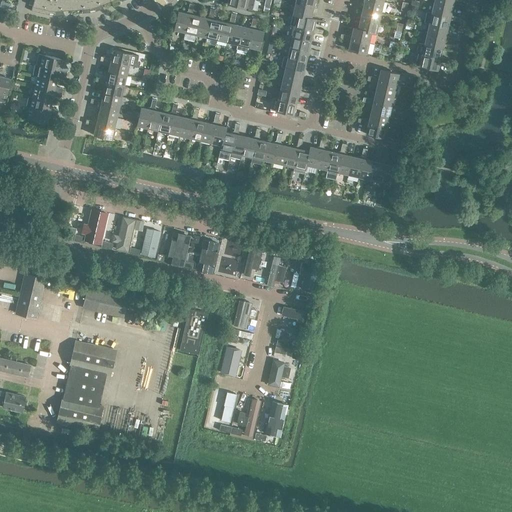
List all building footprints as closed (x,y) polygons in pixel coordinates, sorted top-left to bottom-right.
[(72,8),(71,0),(29,0),(29,4),(32,5),(31,11),(49,15),(55,15),(63,15),(63,9),(72,8)] [(71,0),(72,8),(81,8),(82,13),(90,13),(95,11),(103,8),(102,3),(109,0),(71,0)] [(381,12),(383,1),(377,0),(364,0),(363,8),(381,12)] [(412,0),(410,7),(418,9),(419,2),(412,0)] [(450,15),(452,6),(434,2),(431,13),(450,17),(449,19),(454,20),(455,16),(450,15)] [(311,18),(313,7),(295,3),(293,14),(297,15),(311,18)] [(189,14),(191,14),(193,9),(188,8),(187,13),(178,11),(174,30),(185,32),(189,14)] [(378,23),(381,12),(363,8),(360,18),(378,23)] [(447,27),(449,19),(450,17),(431,13),(427,12),(424,22),(429,23),(447,27)] [(210,19),(213,19),(214,14),(209,13),(208,18),(200,16),(196,35),(206,37),(210,19)] [(200,16),(191,14),(189,14),(185,32),(184,38),(194,40),(195,35),(196,35),(200,16)] [(316,19),(311,18),(297,15),(295,26),(313,30),(313,32),(318,33),(319,29),(314,28),(316,19)] [(231,24),(234,24),(235,19),(230,18),(229,23),(221,21),(217,39),(227,42),(231,24)] [(376,34),(378,23),(360,18),(358,28),(358,29),(371,32),(376,34)] [(221,21),(213,19),(210,19),(206,37),(217,39),(221,21)] [(252,28),(255,29),(256,24),(252,23),(250,28),(242,26),(238,44),(248,47),(252,28)] [(445,36),(447,27),(429,23),(427,34),(445,38),(444,40),(449,41),(450,37),(445,36)] [(238,44),(242,26),(234,24),(231,24),(227,42),(238,44)] [(311,40),(313,32),(313,30),(295,26),(292,36),(311,40)] [(369,42),(371,32),(358,29),(358,28),(353,27),(351,36),(351,38),(369,42)] [(263,31),(255,29),(252,28),(248,47),(259,49),(263,31)] [(442,48),(444,40),(445,38),(427,34),(424,44),(442,48)] [(374,43),(369,42),(351,38),(351,36),(346,35),(345,39),(350,40),(348,49),(372,55),(374,43)] [(309,49),(311,40),(292,36),(290,47),(308,51),(308,53),(313,54),(314,50),(309,49)] [(441,57),(442,48),(424,44),(422,55),(440,59),(440,61),(445,62),(446,58),(441,57)] [(306,61),(308,53),(308,51),(290,47),(288,57),(306,61)] [(113,50),(111,59),(111,61),(129,65),(139,67),(140,62),(137,62),(138,55),(113,50)] [(60,68),(60,65),(62,59),(39,53),(36,64),(67,72),(68,68),(67,67),(63,66),(62,68),(60,68)] [(437,70),(440,61),(440,59),(422,55),(419,66),(437,70)] [(127,75),(129,65),(111,61),(111,59),(106,57),(105,62),(110,63),(108,71),(127,75)] [(304,70),(306,61),(288,57),(285,68),(303,72),(303,74),(308,75),(309,71),(304,70)] [(66,75),(67,72),(36,64),(34,75),(38,76),(57,80),(59,72),(61,73),(61,75),(65,76),(66,75)] [(301,82),(303,74),(303,72),(285,68),(283,78),(301,82)] [(380,69),(378,78),(378,80),(396,85),(399,74),(380,69)] [(124,86),(127,75),(108,71),(106,80),(106,82),(124,86)] [(11,79),(0,76),(0,100),(4,102),(5,98),(6,98),(11,79)] [(55,89),(57,80),(38,76),(35,86),(62,93),(63,89),(62,88),(58,87),(57,89),(55,89)] [(394,95),(396,85),(378,80),(378,78),(373,77),(372,81),(377,82),(375,91),(394,95)] [(122,96),(124,86),(106,82),(106,80),(101,78),(100,83),(105,84),(103,92),(122,96)] [(299,91),(301,82),(283,78),(280,89),(299,93),(298,95),(303,96),(304,92),(299,91)] [(61,96),(62,93),(35,86),(33,97),(52,101),(54,93),(56,94),(56,96),(60,97),(61,96)] [(430,88),(423,86),(422,94),(428,95),(430,88)] [(296,104),(298,95),(299,93),(280,89),(278,99),(296,104)] [(391,106),(394,95),(375,91),(373,99),(373,101),(391,106)] [(119,107),(122,96),(103,92),(101,101),(101,103),(119,107)] [(52,101),(33,97),(28,96),(26,106),(30,108),(57,114),(58,110),(57,109),(53,108),(52,110),(50,110),(52,101)] [(389,116),(391,106),(373,101),(373,99),(368,98),(367,102),(372,104),(371,112),(389,116)] [(117,117),(119,107),(101,103),(101,101),(96,99),(95,104),(100,105),(99,113),(117,117)] [(294,115),(296,104),(278,99),(275,110),(294,115)] [(152,110),(154,110),(155,105),(151,104),(150,109),(141,107),(137,125),(148,128),(152,110)] [(56,118),(57,114),(30,108),(28,119),(47,123),(49,114),(51,115),(51,117),(55,118),(56,118)] [(173,114),(175,115),(176,110),(172,109),(171,114),(163,112),(158,130),(169,133),(173,114)] [(163,112),(154,110),(152,110),(148,128),(158,130),(163,112)] [(386,127),(389,116),(371,112),(369,120),(368,122),(386,127)] [(114,128),(117,117),(99,113),(97,122),(96,124),(114,128)] [(184,117),(175,115),(173,114),(169,133),(179,135),(184,117)] [(194,119),(196,120),(197,115),(193,114),(192,119),(184,117),(179,135),(190,138),(194,119)] [(200,140),(205,122),(196,120),(194,119),(190,138),(200,140)] [(215,124),(217,125),(218,120),(214,119),(213,124),(205,122),(200,140),(211,143),(215,124)] [(384,138),(386,127),(368,122),(369,120),(364,119),(363,123),(368,125),(366,133),(384,138)] [(112,139),(114,128),(96,124),(97,122),(92,120),(91,125),(96,126),(94,135),(112,139)] [(226,127),(217,125),(215,124),(211,143),(221,145),(222,145),(225,131),(225,132),(226,127)] [(235,134),(238,134),(239,129),(234,128),(233,133),(225,132),(225,131),(222,145),(221,145),(220,150),(231,152),(235,134)] [(256,139),(259,139),(260,134),(256,133),(254,138),(246,136),(242,155),(252,157),(256,139)] [(242,155),(246,136),(238,134),(235,134),(231,152),(242,155)] [(277,144),(280,144),(281,139),(277,138),(275,143),(267,141),(263,160),(273,162),(277,144)] [(262,163),(263,160),(267,141),(259,139),(256,139),(252,157),(251,161),(262,163)] [(298,149),(301,149),(302,144),(298,143),(296,148),(288,146),(284,164),(294,167),(298,149)] [(321,149),(323,149),(324,144),(320,143),(319,148),(310,146),(309,151),(306,165),(317,167),(321,149)] [(284,164),(288,146),(280,144),(277,144),(273,162),(284,164)] [(342,154),(344,154),(345,149),(341,148),(340,153),(331,151),(327,170),(338,172),(342,154)] [(309,151),(301,149),(298,149),(294,167),(305,169),(306,165),(309,151)] [(327,170),(331,151),(323,149),(321,149),(317,167),(327,170)] [(363,159),(365,159),(366,154),(362,153),(361,158),(352,156),(348,174),(359,177),(363,159)] [(348,174),(352,156),(344,154),(342,154),(338,172),(348,174)] [(384,163),(386,164),(387,159),(383,158),(382,163),(373,161),(369,179),(380,182),(384,163)] [(369,179),(373,161),(365,159),(363,159),(359,177),(369,179)] [(395,166),(386,164),(384,163),(380,182),(391,184),(395,166)] [(83,234),(103,239),(109,215),(91,210),(87,228),(84,228),(83,234)] [(132,245),(137,223),(118,218),(113,241),(132,245)] [(186,254),(192,231),(173,227),(168,250),(175,251),(186,254)] [(148,249),(157,251),(161,233),(147,230),(143,247),(148,249)] [(85,237),(75,234),(74,240),(84,243),(85,237)] [(226,253),(241,256),(243,242),(227,240),(226,253)] [(249,240),(248,246),(258,248),(260,242),(249,240)] [(101,247),(112,249),(113,243),(103,241),(101,247)] [(217,272),(223,247),(202,242),(196,268),(217,272)] [(284,248),(274,246),(272,252),(283,254),(284,248)] [(130,247),(129,253),(139,256),(141,250),(130,247)] [(259,283),(266,255),(248,251),(242,279),(259,283)] [(308,254),(298,251),(297,257),(307,260),(308,254)] [(158,254),(157,259),(157,260),(167,262),(168,256),(158,254)] [(185,260),(184,266),(195,269),(196,263),(185,260)] [(289,289),(294,264),(279,261),(273,286),(289,289)] [(314,267),(297,264),(291,290),(307,293),(314,267)] [(45,278),(37,276),(35,276),(36,272),(24,270),(24,273),(26,273),(24,280),(17,312),(36,317),(45,278)] [(123,316),(127,297),(88,288),(83,307),(123,316)] [(234,319),(232,325),(247,328),(253,304),(240,301),(236,319),(234,319)] [(198,354),(208,313),(189,308),(179,350),(198,354)] [(288,308),(282,336),(299,340),(306,313),(288,308)] [(238,336),(239,330),(229,328),(228,334),(238,336)] [(238,337),(227,335),(226,341),(237,343),(238,337)] [(277,339),(276,345),(287,347),(288,341),(277,339)] [(115,353),(75,343),(70,363),(71,363),(70,371),(63,400),(62,400),(57,419),(98,428),(102,409),(84,405),(92,368),(110,372),(115,353)] [(226,343),(219,372),(237,376),(244,348),(226,343)] [(286,348),(276,346),(274,352),(285,354),(286,349),(286,348)] [(286,357),(278,355),(270,387),(290,391),(297,360),(286,357)] [(1,358),(0,360),(0,369),(28,376),(30,365),(1,358)] [(25,397),(1,391),(0,394),(0,396),(5,398),(3,406),(22,411),(25,397)] [(231,396),(216,393),(211,417),(219,419),(226,420),(231,396)] [(255,424),(260,402),(244,398),(238,424),(254,428),(255,424)] [(173,411),(167,410),(169,404),(162,402),(159,419),(171,421),(173,411)] [(288,405),(273,402),(267,426),(274,428),(282,430),(288,405)] [(230,433),(231,427),(220,424),(219,430),(230,433)] [(242,429),(231,427),(230,433),(241,435),(242,429)] [(254,438),(265,441),(266,435),(256,433),(254,438)]
